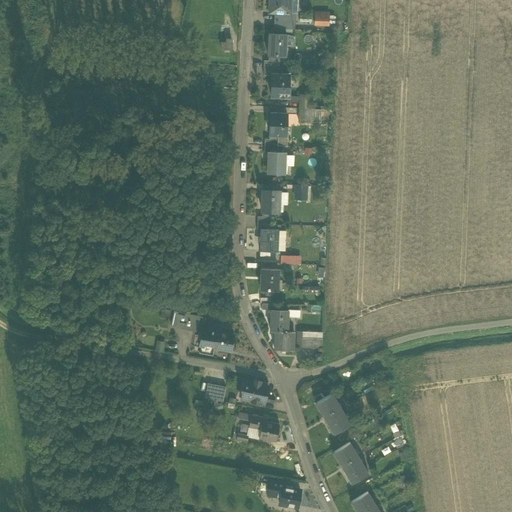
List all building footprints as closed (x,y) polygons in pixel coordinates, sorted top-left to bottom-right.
[(297,0),(269,0),(269,13),(287,14),(289,14),(295,14),(295,11),(297,12),(297,0)] [(329,11),(314,10),(314,25),(329,26),(329,11)] [(276,28),(292,29),(292,16),(276,15),(276,28)] [(277,55),(285,56),(285,45),(286,35),(269,34),(268,55),(269,55),(277,55)] [(295,35),(286,35),(285,45),(295,45),(295,35)] [(221,42),(221,49),(226,49),(231,49),(231,39),(226,39),(226,42),(221,42)] [(264,60),(263,68),(263,74),(272,74),(276,74),(276,68),(277,61),(268,61),(264,60)] [(270,95),(288,96),(288,78),(288,77),(289,75),(276,74),(272,74),(270,95)] [(300,94),(299,96),(299,102),(299,108),(298,122),(310,122),(310,109),(311,95),(300,94)] [(321,109),(310,109),(310,122),(320,122),(321,109)] [(278,134),(286,135),(287,114),(270,113),(269,134),(278,134)] [(286,135),(278,134),(278,139),(277,146),(287,146),(287,135),(286,135)] [(264,138),(264,145),(264,152),(268,152),(277,152),(277,146),(278,139),(269,139),(264,138)] [(312,156),(312,148),(304,147),(304,155),(312,156)] [(267,173),(284,173),(284,166),(285,155),(285,152),(277,152),(268,152),(267,173)] [(293,155),(285,155),(284,166),(293,166),(293,155)] [(295,198),(306,199),(306,186),(295,185),(295,198)] [(271,211),(278,212),(279,192),(279,191),(262,190),(261,211),(262,211),(271,211)] [(288,192),(279,192),(278,212),(282,212),(283,204),(287,204),(288,192)] [(257,216),(257,223),(257,229),(261,229),(270,229),(270,223),(270,217),(262,216),(257,216)] [(270,250),(277,251),(278,230),(270,229),(261,229),(260,250),(270,250)] [(286,230),(278,230),(277,251),(285,251),(286,230)] [(297,256),(280,256),(280,263),(296,264),(297,256)] [(275,290),(277,290),(278,269),(261,268),(260,290),(265,290),(275,290)] [(262,296),(262,303),(261,309),(271,310),(271,309),(274,309),(275,303),(269,303),(269,297),(262,296)] [(171,310),(162,308),(160,317),(169,319),(171,310)] [(270,331),(275,331),(287,331),(288,316),(288,310),(274,309),(271,309),(271,310),(270,331)] [(171,326),(197,331),(200,316),(174,311),(171,326)] [(199,353),(212,355),(214,348),(230,351),(233,334),(222,332),(222,329),(204,325),(199,353)] [(294,331),(287,331),(275,331),(274,349),(293,350),(294,331)] [(296,346),(306,347),(307,332),(297,332),(296,346)] [(306,347),(321,347),(322,333),(307,332),(306,347)] [(165,341),(156,340),(155,351),(163,353),(165,341)] [(241,399),(264,404),(265,400),(269,401),(270,396),(266,395),(268,385),(260,384),(260,383),(259,383),(255,383),(255,381),(254,381),(243,379),(241,390),(242,390),(242,389),(245,390),(243,397),(241,397),(241,399)] [(205,398),(222,401),(225,387),(208,383),(205,398)] [(315,403),(334,434),(350,424),(332,394),(315,403)] [(202,401),(195,400),(193,409),(201,410),(202,401)] [(221,402),(213,405),(215,411),(223,408),(221,402)] [(258,437),(275,441),(279,424),(267,422),(267,419),(251,415),(250,420),(248,428),(260,430),(258,437)] [(258,437),(260,430),(248,428),(247,435),(248,435),(248,437),(258,439),(258,437)] [(236,439),(247,441),(248,437),(248,435),(247,435),(237,433),(236,439)] [(392,441),(396,448),(403,443),(399,436),(392,441)] [(333,452),(351,483),(368,473),(349,443),(333,452)] [(279,503),(297,507),(300,489),(288,487),(289,484),(270,481),(268,494),(280,496),(279,503)] [(351,502),(357,511),(379,511),(367,492),(351,502)]
